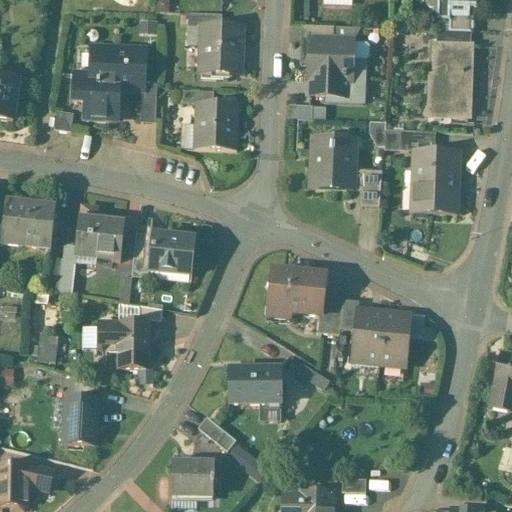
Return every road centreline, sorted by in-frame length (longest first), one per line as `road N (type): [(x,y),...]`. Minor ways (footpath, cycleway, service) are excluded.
road 1 (residential): [(252,219),(151,435),(79,511)]
road 2 (residential): [(252,219),(84,173),(0,162)]
road 3 (residential): [(474,313),(252,219)]
road 4 (residential): [(252,219),(266,173),(273,0)]
road 5 (residential): [(474,313),(456,400),(409,511)]
road 6 (residential): [(511,111),(474,313)]
